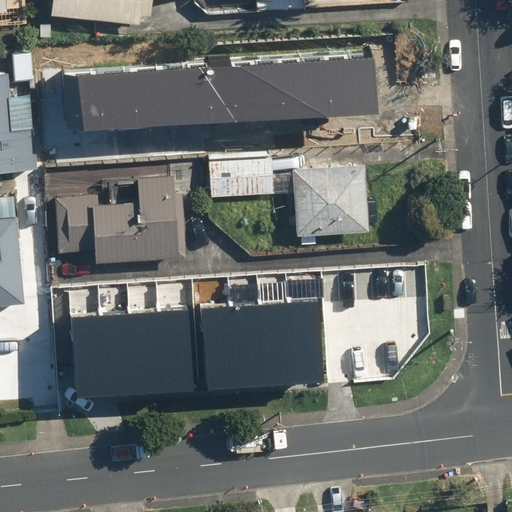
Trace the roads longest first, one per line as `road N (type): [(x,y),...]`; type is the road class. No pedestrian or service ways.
road 1 (tertiary): [(0,484),(501,429)]
road 2 (tertiary): [(501,429),(475,0)]
